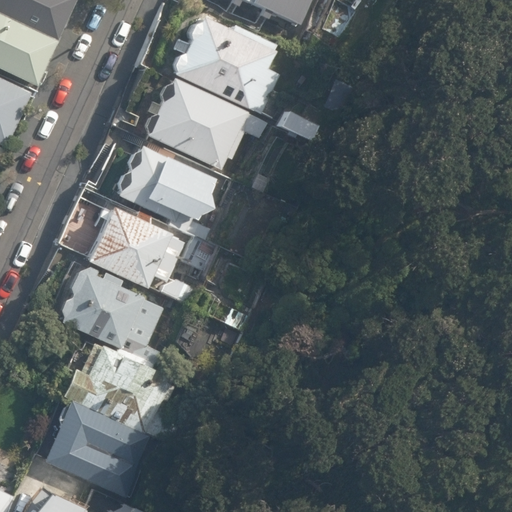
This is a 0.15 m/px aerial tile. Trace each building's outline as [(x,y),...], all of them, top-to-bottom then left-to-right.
[(67,0),(0,0),(0,16),(50,38),(67,0)] [(303,0),(240,0),(294,23),(303,0)] [(330,0),(315,33),(340,44),(356,8),(338,0),(330,0)] [(272,41),(200,8),(196,18),(189,20),(185,29),(188,35),(181,50),(174,52),(170,61),(173,67),(171,71),(255,109),(275,67),(263,62),(272,41)] [(50,38),(0,16),(0,72),(30,85),(50,38)] [(262,116),(167,74),(165,78),(159,80),(155,90),(157,96),(151,108),(145,112),(141,122),(143,128),(141,132),(216,165),(222,152),(227,154),(239,127),(255,134),(262,116)] [(26,89),(0,78),(0,144),(2,145),(26,89)] [(317,121),(281,107),(274,122),(310,138),(317,121)] [(207,174),(135,143),(134,146),(128,147),(123,159),(125,167),(119,168),(113,180),(116,187),(114,191),(141,203),(144,196),(188,216),(191,209),(205,202),(200,188),(207,174)] [(171,229),(106,202),(83,256),(148,284),(171,229)] [(163,299),(79,261),(54,316),(138,354),(163,299)] [(217,322),(237,331),(248,307),(227,298),(217,322)] [(170,373),(90,339),(78,366),(70,362),(57,391),(146,428),(170,373)] [(145,431),(67,397),(40,457),(118,492),(145,431)] [(64,511),(67,507),(38,494),(32,506),(27,504),(23,511),(64,511)] [(143,511),(110,497),(103,511),(143,511)]
